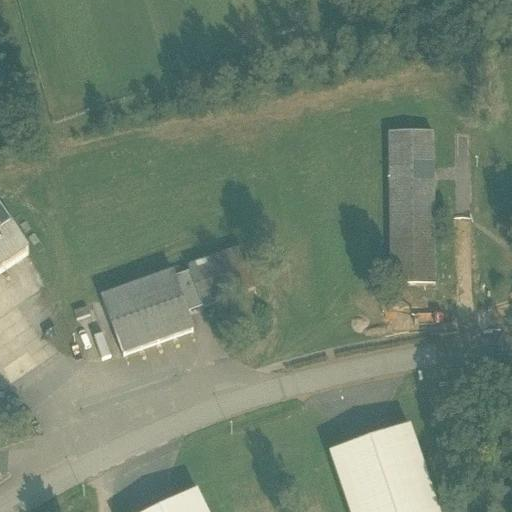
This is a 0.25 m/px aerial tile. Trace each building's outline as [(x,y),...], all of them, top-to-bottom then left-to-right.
[(433,136),(389,136),(391,288),(435,288),(433,136)] [(0,274),(28,256),(0,213),(0,274)] [(240,250),(188,269),(189,274),(175,279),(187,315),(255,291),(240,250)] [(173,274),(101,300),(122,358),(194,333),(187,315),(175,279),(173,274)] [(87,309),(73,314),(76,322),(89,317),(87,309)] [(436,511),(409,431),(330,458),(348,511),(436,511)] [(203,511),(196,496),(162,511),(203,511)]
